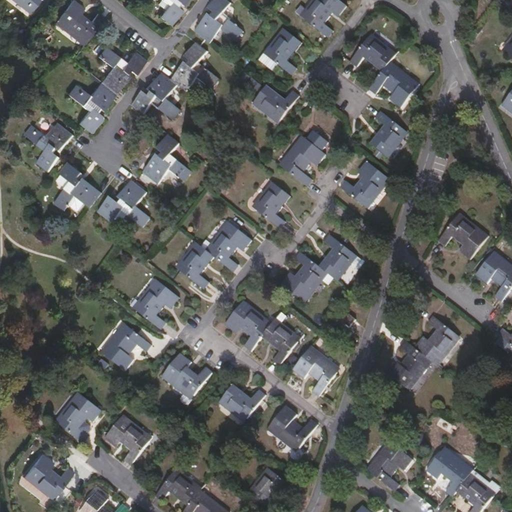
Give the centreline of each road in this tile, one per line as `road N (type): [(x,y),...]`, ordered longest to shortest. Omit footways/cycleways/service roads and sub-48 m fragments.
road 1 (residential): [(311,511),(459,66)]
road 2 (residential): [(459,66),(511,179)]
